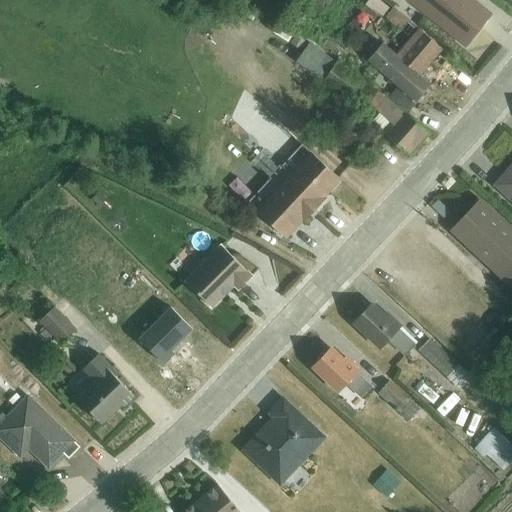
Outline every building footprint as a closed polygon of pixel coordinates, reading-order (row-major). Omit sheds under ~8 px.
[(316,0),(310,10),(318,15),(325,5),(328,7),(332,0),(316,0)] [(380,0),(369,0),(366,5),(381,17),(389,7),(380,0)] [(491,16),(471,0),(407,0),(466,47),(491,16)] [(394,7),(385,18),(400,31),(409,21),(394,7)] [(305,14),(295,26),(304,33),(314,21),(305,14)] [(384,42),(368,61),(416,102),(430,86),(417,74),(440,48),(418,29),(417,30),(398,53),(384,42)] [(310,42),(296,61),(364,111),(369,104),(380,113),(370,123),(383,134),(384,133),(409,155),(428,134),(379,90),(378,91),(310,42)] [(219,108),(229,84),(221,81),(211,104),(219,108)] [(302,145),(248,203),(284,237),(304,216),(306,219),(315,210),(323,201),(320,198),(338,179),(302,145)] [(511,165),(494,186),(511,201),(511,165)] [(483,257),(511,284),(511,235),(478,203),(468,214),(467,213),(462,218),(463,219),(453,230),(483,257)] [(220,245),(185,281),(211,308),(224,295),(225,296),(226,295),(225,294),(230,289),(231,290),(232,289),(231,288),(234,285),(238,290),(251,276),(232,257),(220,245)] [(388,341),(404,356),(417,343),(387,314),(384,317),(371,305),(354,323),(381,349),(388,341)] [(76,330),(55,307),(40,321),(62,344),(76,330)] [(455,386),(468,373),(459,365),(429,338),(418,351),(447,377),(446,378),(455,386)] [(347,385),(363,400),(375,387),(346,358),(343,361),(330,349),(313,367),(340,393),(347,385)] [(115,377),(119,374),(100,353),(82,369),(94,382),(77,398),(102,424),(122,405),(124,407),(134,397),(115,377)] [(390,381),(378,393),(390,405),(388,407),(394,413),(396,411),(408,422),(420,409),(390,381)] [(427,381),(421,389),(436,401),(443,394),(427,381)] [(485,390),(480,396),(497,412),(503,406),(485,390)] [(2,413),(0,415),(0,439),(21,459),(30,449),(49,468),(63,453),(69,459),(80,447),(27,396),(6,417),(2,413)] [(243,450),(281,486),(325,439),(283,399),(269,414),(273,418),(243,450)] [(437,415),(451,408),(447,399),(433,405),(437,415)] [(511,444),(493,427),(474,449),(484,458),(486,455),(504,471),(511,461),(511,444)] [(387,498),(401,482),(387,469),(373,486),(387,498)] [(239,511),(218,485),(184,511),(239,511)] [(376,507),(385,498),(375,489),(367,497),(376,507)]
